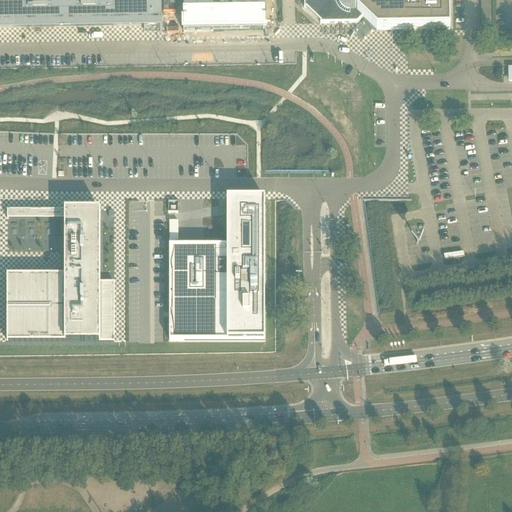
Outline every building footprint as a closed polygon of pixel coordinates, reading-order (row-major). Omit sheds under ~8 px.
[(0,0),(0,28),(144,27),(144,32),(160,32),(160,33),(162,33),(161,0),(0,0)] [(183,0),(183,13),(183,21),(184,25),(184,33),(264,31),(264,26),(267,26),(267,24),(267,23),(264,23),(264,20),(266,20),(266,11),(265,11),(265,0),(183,0)] [(450,31),(450,30),(449,0),(303,0),(304,9),(305,9),(305,8),(306,8),(320,22),(320,24),(357,24),(364,17),(365,17),(365,19),(376,30),(378,30),(380,32),(449,31),(450,31)] [(169,247),(169,342),(265,342),(264,200),(227,200),(227,205),(227,214),(227,247),(169,247)] [(140,271),(141,231),(147,231),(147,206),(128,206),(127,270),(140,271)] [(7,277),(7,343),(114,343),(114,284),(100,284),(100,220),(100,211),(99,211),(99,212),(65,212),(65,277),(7,277)] [(169,222),(169,241),(178,241),(178,222),(169,222)]
